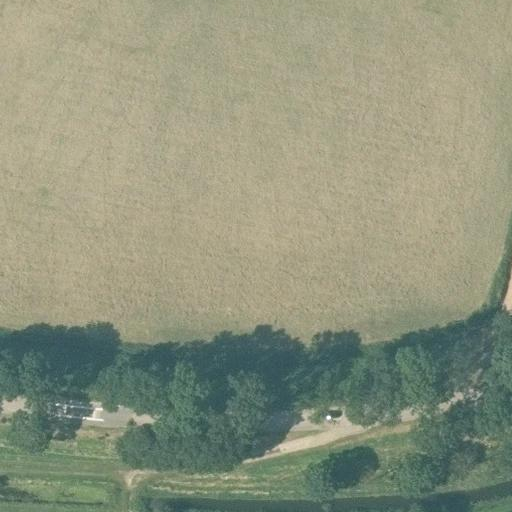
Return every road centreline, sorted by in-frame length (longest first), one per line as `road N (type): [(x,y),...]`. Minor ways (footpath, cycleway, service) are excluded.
road 1 (unclassified): [(0,405),(246,423),(413,409)]
road 2 (track): [(363,417),(278,447),(138,477),(120,509)]
road 3 (unclassified): [(413,409),(486,357),(511,327)]
